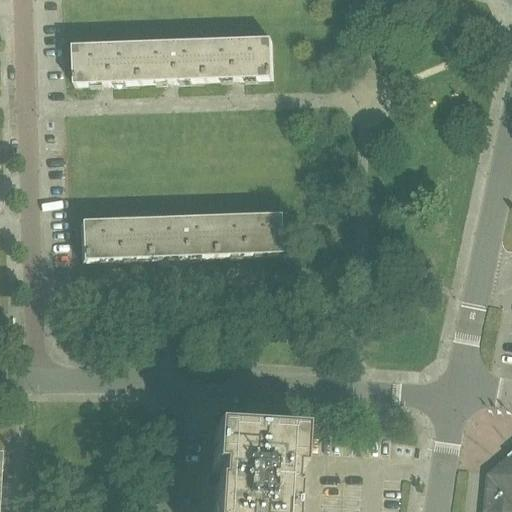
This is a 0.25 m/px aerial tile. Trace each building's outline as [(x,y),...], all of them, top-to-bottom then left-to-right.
[(208,85),(246,84),(273,83),(271,43),(206,46),(208,85)] [(206,46),(140,48),(142,87),(208,85),(206,46)] [(75,90),(112,89),(142,87),(140,48),(73,51),(75,90)] [(215,260),(243,259),(279,258),(278,219),(213,222),(215,260)] [(213,222),(147,224),(148,263),(215,260),(213,222)] [(81,265),(119,264),(148,263),(147,224),(79,227),(81,265)] [(239,436),(211,435),(209,476),(213,476),(210,511),(291,511),(293,480),(297,480),(300,440),(272,438),(272,432),(239,430),(239,436)] [(511,511),(511,454),(508,458),(509,459),(487,477),(484,511),(511,511)]
